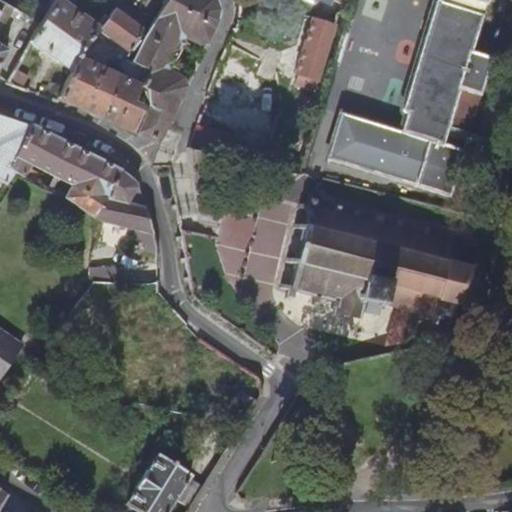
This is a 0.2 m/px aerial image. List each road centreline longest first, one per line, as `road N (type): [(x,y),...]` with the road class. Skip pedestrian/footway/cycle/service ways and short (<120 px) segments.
road 1 (residential): [(210,511),(276,401),(279,381),(195,313),(179,287),(143,162),(72,123),(0,98)]
road 2 (residential): [(182,126),(225,25),(225,0)]
